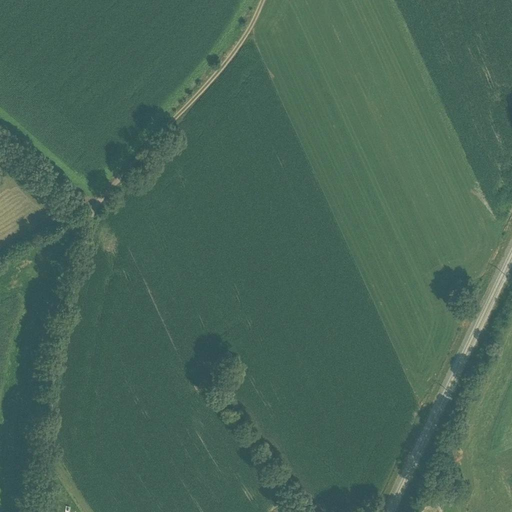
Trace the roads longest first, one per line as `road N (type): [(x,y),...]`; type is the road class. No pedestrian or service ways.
road 1 (track): [(50,511),(52,383),(94,207)]
road 2 (track): [(262,0),(224,63),(94,207)]
